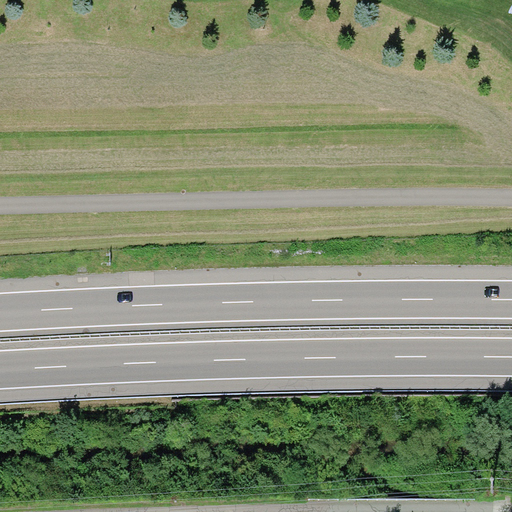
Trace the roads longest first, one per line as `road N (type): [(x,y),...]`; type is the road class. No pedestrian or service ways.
road 1 (motorway): [(0,371),(511,358)]
road 2 (motorway): [(511,298),(0,311)]
road 3 (unclassified): [(0,207),(511,197)]
